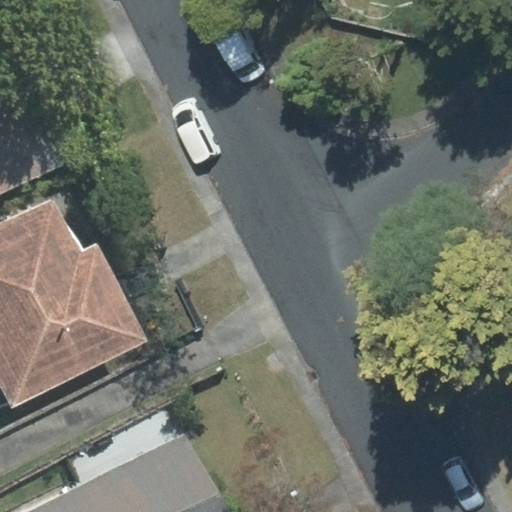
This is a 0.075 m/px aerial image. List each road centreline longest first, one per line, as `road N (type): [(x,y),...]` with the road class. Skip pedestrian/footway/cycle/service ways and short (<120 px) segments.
road 1 (residential): [(181,0),(321,265)]
road 2 (residential): [(321,265),(444,511)]
road 3 (residential): [(511,109),(321,265)]
